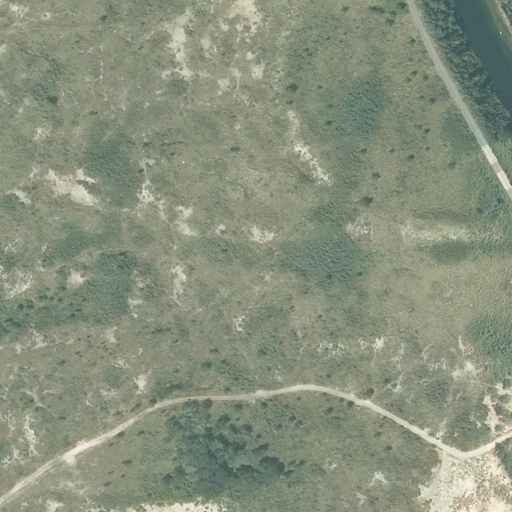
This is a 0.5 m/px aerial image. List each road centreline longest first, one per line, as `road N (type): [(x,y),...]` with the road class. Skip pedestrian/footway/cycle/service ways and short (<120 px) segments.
road 1 (unknown): [(0,501),(55,460),(181,399),(314,388),(368,405),(459,455),(511,434)]
road 2 (track): [(511,194),(409,0)]
